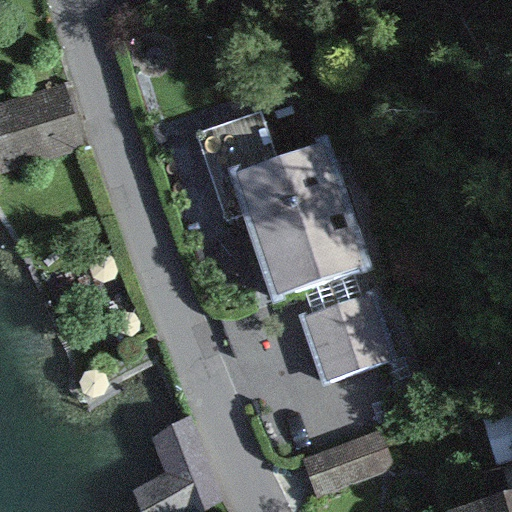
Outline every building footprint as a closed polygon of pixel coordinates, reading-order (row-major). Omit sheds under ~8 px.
[(66,91),(0,109),(0,176),(83,153),(66,91)] [(261,118),(199,139),(227,218),(249,211),(277,291),(361,262),(322,148),(277,163),(261,118)] [(376,300),(306,321),(325,384),(395,363),(376,300)] [(187,511),(218,499),(185,423),(148,438),(167,483),(141,495),(148,511),(187,511)] [(321,506),(404,482),(391,441),(309,465),(321,506)] [(511,511),(511,494),(456,511),(511,511)]
